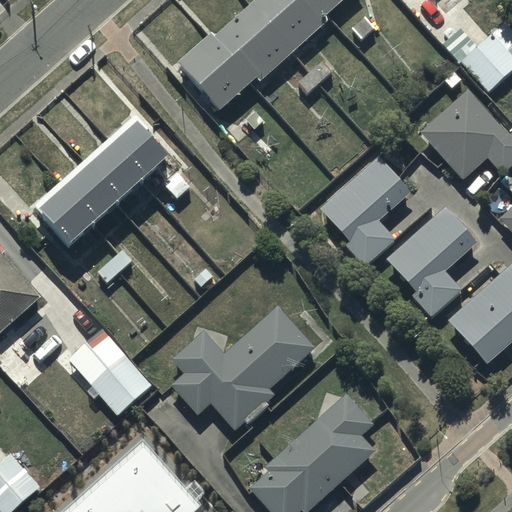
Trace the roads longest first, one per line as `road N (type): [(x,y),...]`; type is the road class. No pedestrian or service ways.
road 1 (residential): [(406,511),(511,417)]
road 2 (residential): [(0,81),(92,0)]
